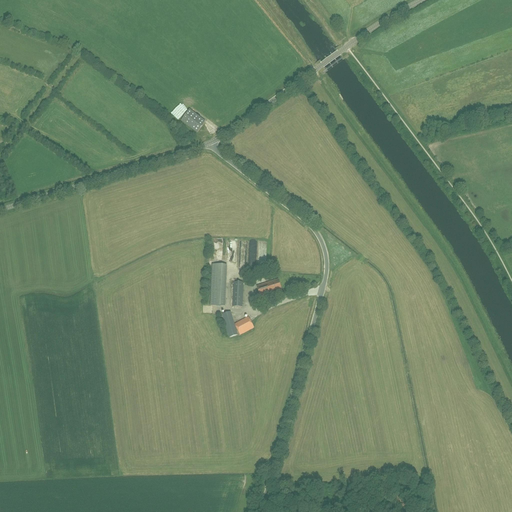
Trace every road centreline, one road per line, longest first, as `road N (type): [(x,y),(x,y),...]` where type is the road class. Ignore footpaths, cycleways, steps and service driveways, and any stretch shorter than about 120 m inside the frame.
road 1 (unclassified): [(258,511),(326,256),(317,231),(208,142)]
road 2 (track): [(315,69),(455,263),(511,379)]
road 3 (tertiary): [(208,142),(420,0)]
road 4 (tertiary): [(0,209),(208,142)]
